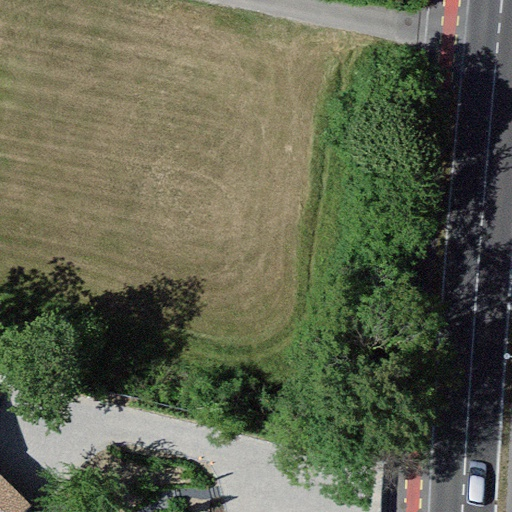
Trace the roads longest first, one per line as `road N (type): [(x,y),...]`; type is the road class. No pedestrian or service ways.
road 1 (primary): [(461,511),(494,40)]
road 2 (residential): [(494,40),(285,0)]
